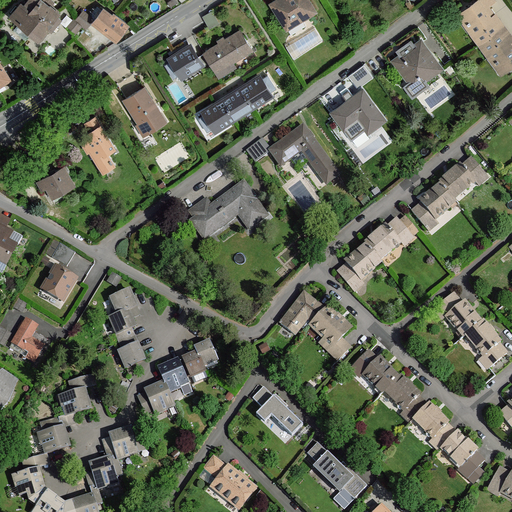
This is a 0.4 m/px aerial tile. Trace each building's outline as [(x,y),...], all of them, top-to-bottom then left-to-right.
[(39,39),(61,13),(45,0),(37,0),(32,6),(24,0),(21,0),(9,15),(39,39)] [(311,0),(275,0),(271,3),(288,30),(319,11),(311,0)] [(494,15),(483,0),(480,0),(460,14),(503,73),(511,66),(511,31),(498,12),(494,15)] [(118,40),(130,24),(105,6),(93,22),(118,40)] [(256,48),(242,28),(206,52),(222,77),(238,67),(235,62),(256,48)] [(445,67),(423,37),(392,60),(413,90),(445,67)] [(189,40),(167,55),(183,78),(205,64),(189,40)] [(0,91),(16,82),(0,56),(0,91)] [(351,74),(360,86),(375,75),(366,63),(351,74)] [(275,95),(261,74),(202,112),(215,133),(275,95)] [(145,85),(124,97),(146,135),(167,122),(145,85)] [(389,119),(364,86),(330,112),(346,132),(360,122),(369,134),(389,119)] [(118,149),(102,124),(81,138),(104,174),(119,164),(111,153),(118,149)] [(326,187),(341,177),(305,126),(270,151),(282,168),(303,154),(326,187)] [(264,139),(250,148),(257,158),(271,149),(264,139)] [(420,203),(410,212),(428,234),(439,225),(437,222),(458,205),(456,202),(477,184),(460,164),(417,200),(420,203)] [(75,186),(64,166),(37,182),(42,192),(48,189),(54,199),(75,186)] [(248,233),(270,217),(245,181),(212,204),(207,197),(186,212),(206,239),(237,217),(248,233)] [(0,261),(8,266),(19,247),(10,242),(15,233),(0,225),(0,261)] [(348,264),(338,273),(356,295),(367,286),(365,283),(386,266),(383,263),(404,245),(388,225),(345,261),(348,264)] [(55,264),(40,289),(63,303),(78,278),(55,264)] [(139,308),(131,289),(110,299),(117,315),(108,318),(122,349),(117,352),(125,371),(146,361),(132,331),(139,328),(132,311),(139,308)] [(457,290),(441,306),(450,315),(466,299),(457,290)] [(304,293),(279,323),(295,337),(307,321),(312,325),(309,327),(322,338),(318,344),(338,363),(354,350),(344,340),(353,330),(330,307),(325,310),(304,293)] [(505,341),(467,301),(446,321),(484,361),(505,341)] [(43,331),(24,321),(10,348),(44,366),(53,350),(37,342),(43,331)] [(198,354),(184,359),(193,380),(209,374),(207,369),(219,364),(210,343),(196,349),(198,354)] [(369,351),(350,370),(360,380),(364,377),(384,397),(387,394),(405,413),(402,416),(411,425),(416,421),(463,468),(459,472),(469,481),(487,462),(479,454),(482,452),(460,430),(458,433),(450,426),(453,423),(432,403),(429,405),(422,398),(424,395),(405,377),(403,379),(382,357),(379,360),(369,351)] [(164,383),(145,390),(155,416),(177,407),(171,392),(189,385),(179,361),(159,369),(164,383)] [(0,373),(0,414),(12,407),(20,381),(2,371),(0,373)] [(252,398),(263,410),(257,416),(285,443),(302,426),(263,387),(252,398)] [(66,417),(93,410),(87,389),(60,396),(66,417)] [(511,399),(497,412),(511,430),(511,399)] [(44,430),(63,425),(61,416),(42,422),(44,430)] [(45,455),(72,447),(66,426),(39,434),(45,455)] [(110,434),(119,461),(140,453),(131,427),(110,434)] [(318,444),(307,455),(317,464),(313,468),(339,494),(334,500),(344,510),(368,486),(358,476),(354,480),(318,444)] [(91,465),(100,491),(121,484),(111,457),(91,465)] [(218,479),(210,490),(239,511),(241,511),(259,490),(215,457),(205,470),(218,479)] [(19,497),(46,489),(40,468),(13,476),(19,497)] [(500,469),(486,493),(499,500),(502,495),(511,500),(511,473),(511,475),(500,469)] [(65,506),(48,494),(34,511),(101,511),(96,496),(65,506)]
